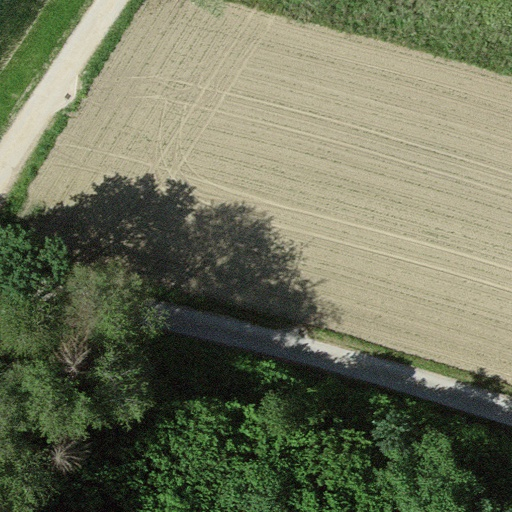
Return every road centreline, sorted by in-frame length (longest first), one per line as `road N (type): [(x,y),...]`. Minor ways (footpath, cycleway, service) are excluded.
road 1 (track): [(511,414),(344,361),(0,276)]
road 2 (track): [(0,176),(111,0)]
